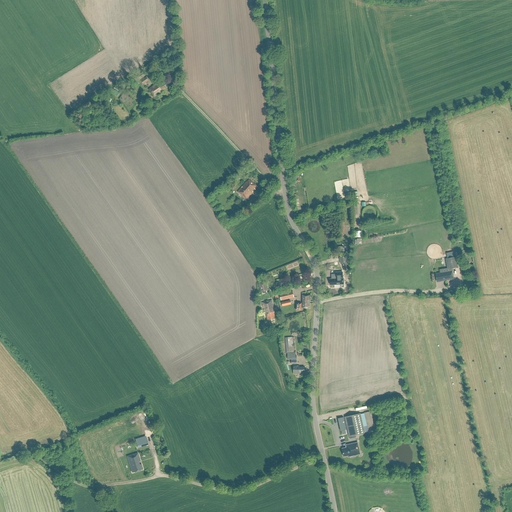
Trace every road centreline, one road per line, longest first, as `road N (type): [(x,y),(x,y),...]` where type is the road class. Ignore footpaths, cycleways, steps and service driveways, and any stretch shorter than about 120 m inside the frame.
road 1 (tertiary): [(334,511),(312,398),(318,280),(287,208),(265,0)]
road 2 (track): [(161,475),(92,486),(62,477),(33,451),(0,458)]
road 3 (unknown): [(177,89),(286,200)]
